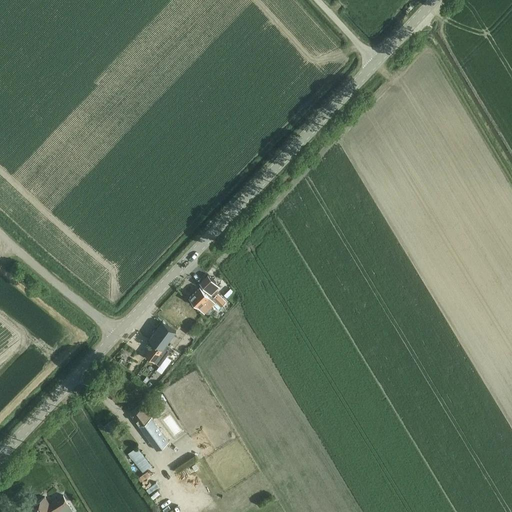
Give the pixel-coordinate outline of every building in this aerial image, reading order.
[(204,287),(202,289),(209,297),(212,295),(211,294),(216,290),(220,286),(208,274),(200,283),(204,287)] [(221,306),(226,302),(217,293),(211,299),(209,297),(202,289),(200,287),(190,298),(204,313),(216,301),(221,306)] [(232,303),(237,298),(228,288),(223,293),(232,303)] [(226,309),(232,313),(236,307),(230,303),(226,309)] [(204,317),(196,327),(203,333),(211,323),(204,317)] [(154,362),(176,331),(162,322),(149,340),(154,343),(145,356),(154,362)] [(168,378),(173,366),(166,363),(161,375),(168,378)] [(143,406),(131,414),(157,450),(169,441),(143,406)] [(117,425),(112,418),(102,425),(107,432),(117,425)] [(151,464),(136,446),(127,452),(142,471),(151,464)] [(187,471),(192,477),(201,470),(196,463),(187,471)] [(54,511),(68,503),(63,495),(49,504),(45,497),(30,506),(33,511),(54,511)]
